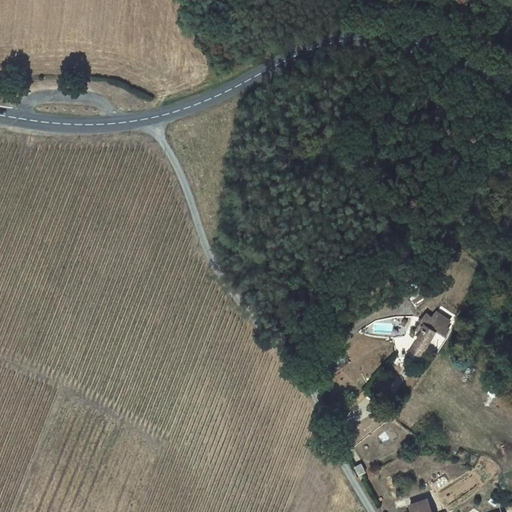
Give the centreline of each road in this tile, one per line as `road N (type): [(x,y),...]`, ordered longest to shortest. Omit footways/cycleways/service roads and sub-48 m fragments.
road 1 (unclassified): [(372,511),(289,358),(240,304),(208,251),(150,118)]
road 2 (tertiary): [(150,118),(343,38),(386,37),(450,53),(511,87)]
road 3 (tertiary): [(0,114),(51,123),(150,118)]
